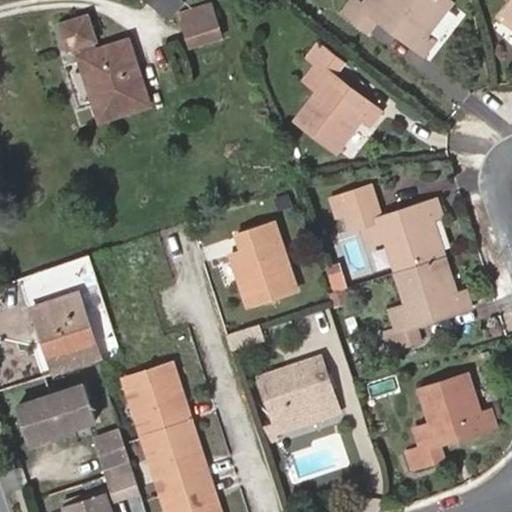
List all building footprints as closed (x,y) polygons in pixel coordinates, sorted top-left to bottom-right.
[(147,0),(166,17),(182,0),(147,0)] [(378,19),(424,54),(434,40),(426,34),(450,2),(447,0),(366,0),(363,5),(354,0),(352,0),(344,11),(369,30),(378,19)] [(511,0),(499,16),(511,26),(511,0)] [(211,3),(181,13),(191,45),(221,36),(211,3)] [(98,42),(89,15),(60,24),(70,52),(98,42)] [(100,120),(150,104),(129,38),(79,55),(100,120)] [(298,118),(337,149),(362,118),(370,124),(380,110),(335,75),(343,64),(318,44),(308,59),(316,66),(305,81),(318,92),(298,118)] [(312,168),(290,171),(293,180),(304,179),(313,178),(312,168)] [(304,179),(293,180),(295,184),(298,193),(308,190),(304,179)] [(369,185),(360,188),(365,205),(375,202),(369,185)] [(396,272),(445,256),(432,218),(442,215),(437,199),(380,216),(375,202),(365,205),(360,188),(330,197),(335,215),(346,211),(351,227),(361,224),(368,243),(385,238),(396,272)] [(250,245),(233,251),(250,303),(297,287),(275,219),(245,229),(250,245)] [(70,286),(94,279),(87,254),(63,260),(70,286)] [(458,294),(445,256),(396,272),(407,305),(391,310),(397,330),(386,333),(391,349),(419,340),(415,324),(471,306),(466,291),(458,294)] [(95,338),(79,291),(33,306),(48,354),(95,338)] [(311,312),(316,327),(332,322),(328,307),(311,312)] [(251,324),(228,331),(232,345),(255,338),(251,324)] [(321,357),(261,377),(275,420),(336,401),(321,357)] [(173,362),(126,377),(170,511),(222,511),(218,500),(213,502),(199,458),(204,457),(192,420),(187,421),(180,400),(185,399),(173,362)] [(468,373),(420,389),(432,423),(416,428),(422,448),(412,451),(417,467),(444,458),(439,442),(495,424),(490,410),(482,412),(468,373)] [(87,382),(19,405),(31,441),(99,418),(87,382)] [(391,394),(372,399),(381,438),(400,434),(391,394)] [(336,401),(275,420),(278,431),(339,412),(336,401)] [(132,460),(122,428),(96,437),(104,462),(125,455),(128,461),(132,460)] [(106,468),(128,461),(125,455),(104,462),(106,468)] [(60,497),(65,511),(114,511),(108,492),(81,501),(77,491),(60,497)]
